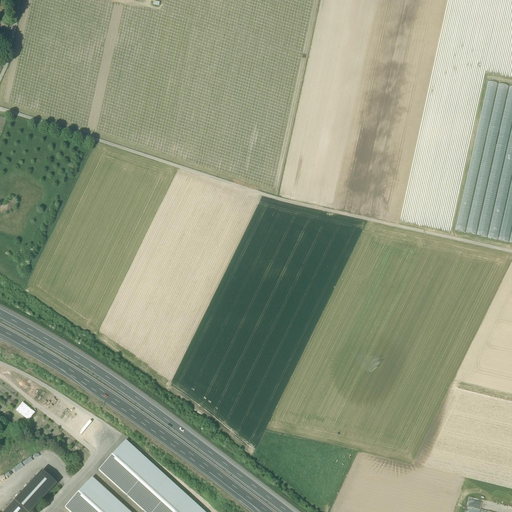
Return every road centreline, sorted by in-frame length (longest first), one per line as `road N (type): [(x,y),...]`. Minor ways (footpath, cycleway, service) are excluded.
road 1 (track): [(0,109),(276,198),(511,251)]
road 2 (motorway): [(285,511),(148,408),(0,317)]
road 3 (motorway): [(0,333),(209,469)]
road 4 (track): [(0,364),(117,435)]
